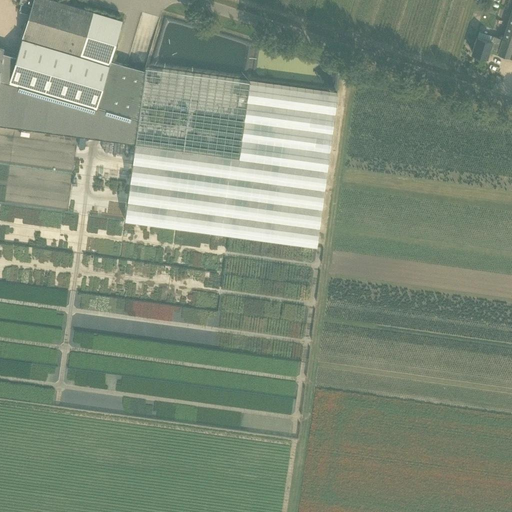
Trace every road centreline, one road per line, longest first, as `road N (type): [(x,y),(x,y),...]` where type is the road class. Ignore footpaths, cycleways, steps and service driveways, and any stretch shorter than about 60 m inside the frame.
road 1 (track): [(361,56),(351,66),(292,511)]
road 2 (unclassified): [(511,102),(181,0)]
